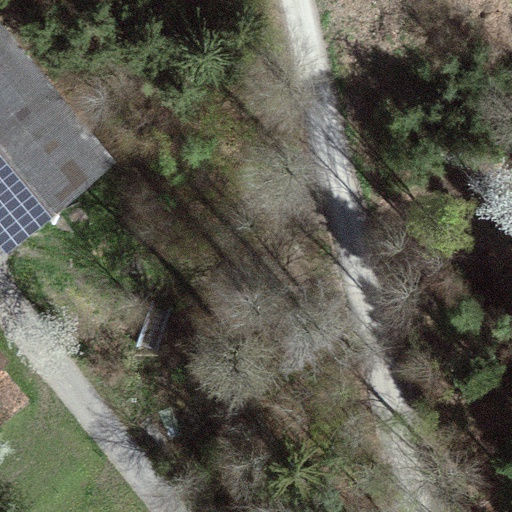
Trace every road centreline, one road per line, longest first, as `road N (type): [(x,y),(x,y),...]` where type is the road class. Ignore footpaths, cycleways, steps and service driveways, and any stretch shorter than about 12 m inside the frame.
road 1 (track): [(419,511),(301,0)]
road 2 (track): [(0,296),(168,511)]
